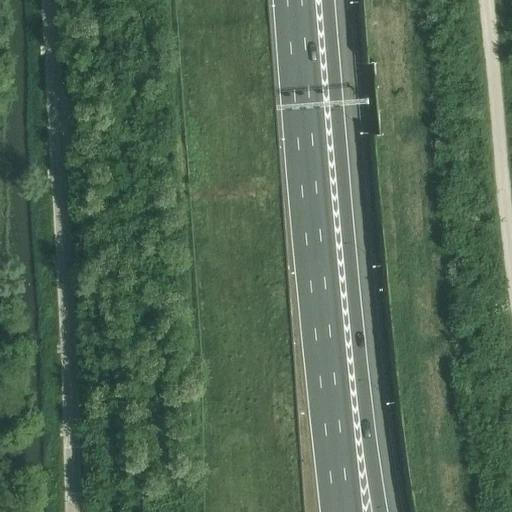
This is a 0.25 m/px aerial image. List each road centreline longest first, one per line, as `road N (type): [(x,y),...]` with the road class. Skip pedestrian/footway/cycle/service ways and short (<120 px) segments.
road 1 (motorway): [(380,511),(328,0)]
road 2 (motorway): [(344,511),(295,0)]
road 3 (motorway): [(237,0),(268,511)]
road 4 (unclassified): [(67,511),(44,0)]
road 5 (motorway): [(214,200),(230,511)]
road 6 (motorway): [(214,200),(210,511)]
road 7 (motorway): [(201,0),(214,200)]
